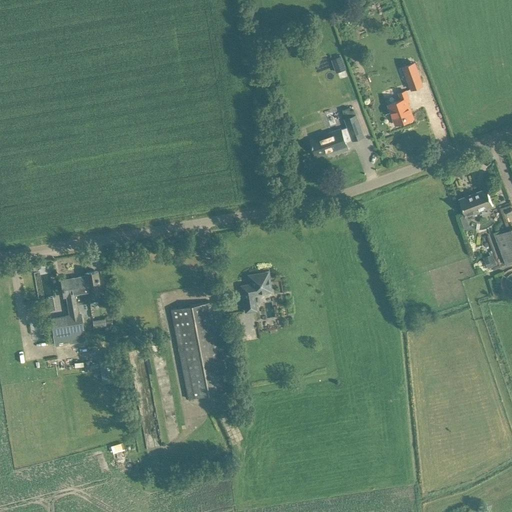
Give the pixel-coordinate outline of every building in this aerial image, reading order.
[(341,56),(332,60),(336,73),(346,69),(341,56)] [(403,67),(412,90),(424,85),(415,62),(403,67)] [(409,101),(406,91),(400,93),(401,100),(388,104),(391,113),(394,112),(399,123),(414,118),(407,101),(409,101)] [(353,140),(363,136),(354,109),(351,111),(350,107),(343,110),(346,119),(350,131),(343,133),(341,128),(326,133),(327,136),(311,141),(317,157),(333,151),(334,153),(348,148),(345,141),(352,138),(353,140)] [(493,206),(487,189),(459,199),(466,216),(493,206)] [(511,228),(495,235),(507,265),(511,262),(511,228)] [(488,269),(497,265),(492,253),(483,257),(488,269)] [(101,294),(97,271),(85,273),(85,276),(84,276),(87,294),(88,293),(90,302),(90,303),(98,301),(99,307),(106,306),(104,294),(101,294)] [(270,288),(268,272),(249,276),(251,285),(242,286),(246,312),(255,310),(253,294),(262,293),(261,290),(270,288)] [(88,293),(87,294),(84,276),(61,280),(63,297),(66,297),(69,315),(51,318),(55,345),(86,340),(81,313),(79,314),(77,304),(90,302),(88,293)] [(228,391),(211,301),(171,309),(188,399),(228,391)]
